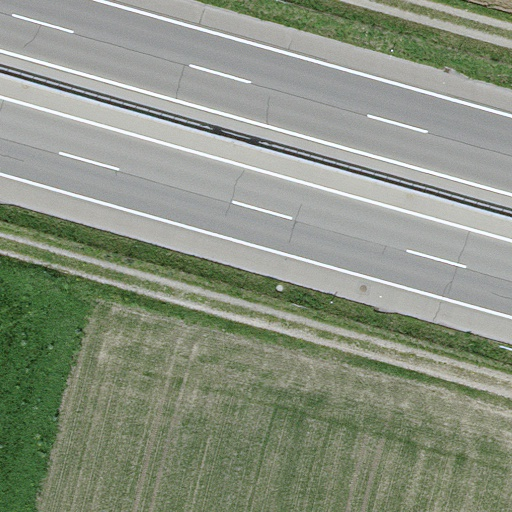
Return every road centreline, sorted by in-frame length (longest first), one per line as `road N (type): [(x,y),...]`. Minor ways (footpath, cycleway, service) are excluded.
road 1 (track): [(511,403),(0,255)]
road 2 (motorway): [(511,154),(0,10)]
road 3 (motorway): [(0,134),(511,277)]
road 4 (track): [(386,0),(511,34)]
